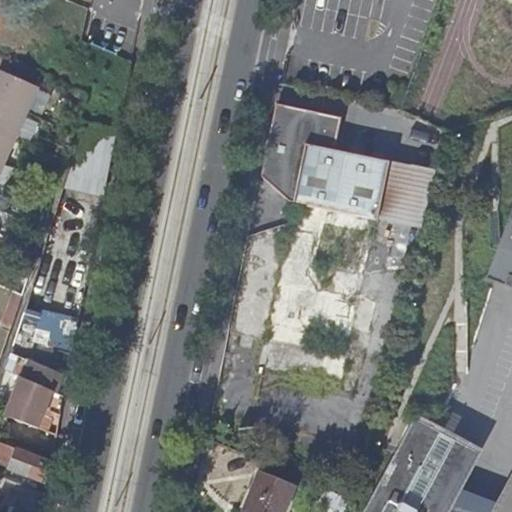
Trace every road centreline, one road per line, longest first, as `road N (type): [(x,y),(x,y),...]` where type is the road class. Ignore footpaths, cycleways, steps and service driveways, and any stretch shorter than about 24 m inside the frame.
road 1 (primary): [(187,0),(79,511)]
road 2 (primary): [(146,511),(252,0)]
